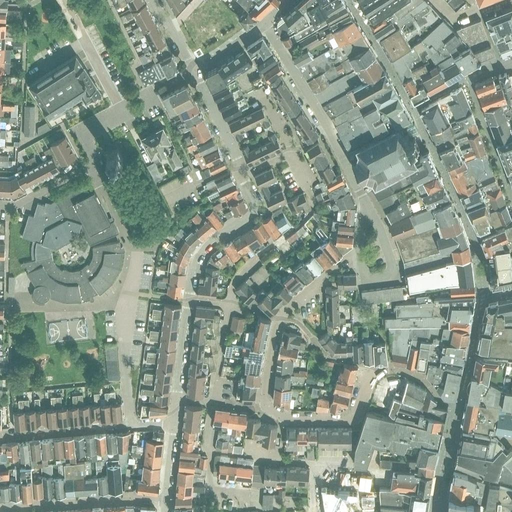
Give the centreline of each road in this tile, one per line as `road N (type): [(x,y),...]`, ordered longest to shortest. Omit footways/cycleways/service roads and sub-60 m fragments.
road 1 (residential): [(394,369),(373,369),(354,420),(285,418),(262,406),(277,318),(357,249)]
road 2 (residential): [(368,215),(264,20)]
road 3 (residential): [(132,424),(124,342),(138,251)]
road 4 (residential): [(0,507),(166,500)]
road 5 (residential): [(191,298),(202,247),(256,210),(242,174)]
road 6 (residential): [(132,424),(0,435)]
road 7 (residential): [(119,108),(84,43),(42,68)]
road 8 (residential): [(357,249),(365,279),(390,276),(368,215)]
